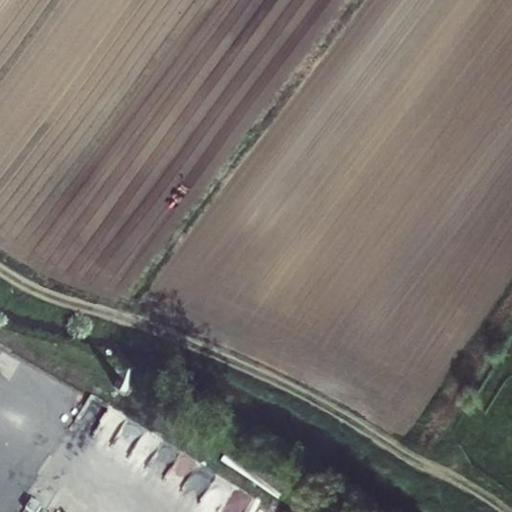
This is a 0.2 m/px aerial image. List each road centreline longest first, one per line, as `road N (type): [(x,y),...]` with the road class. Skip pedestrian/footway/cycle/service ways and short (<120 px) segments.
road 1 (track): [(115,320),(317,405),(505,511)]
road 2 (track): [(361,0),(115,320)]
road 3 (unknown): [(0,435),(120,511)]
road 4 (track): [(0,278),(115,320)]
